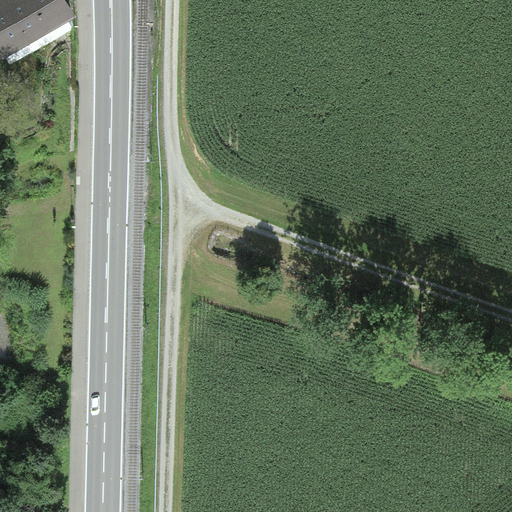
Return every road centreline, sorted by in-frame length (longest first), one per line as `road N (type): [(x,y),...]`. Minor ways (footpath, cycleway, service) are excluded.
road 1 (secondary): [(104,511),(111,0)]
road 2 (track): [(173,196),(511,318)]
road 3 (track): [(173,196),(169,511)]
road 4 (track): [(171,0),(173,196)]
